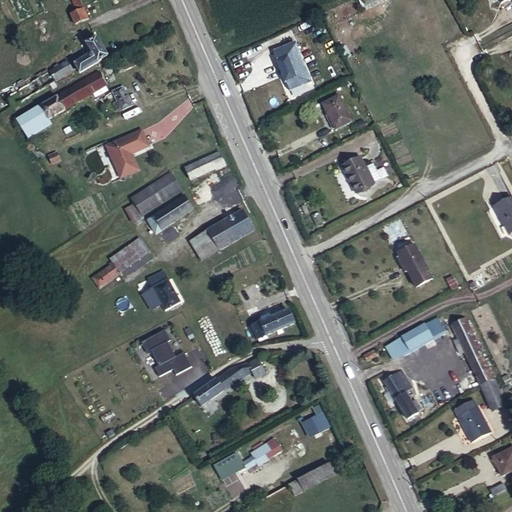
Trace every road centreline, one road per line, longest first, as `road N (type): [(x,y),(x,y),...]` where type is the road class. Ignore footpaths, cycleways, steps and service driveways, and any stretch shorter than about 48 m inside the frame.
road 1 (residential): [(295,256),(499,153),(500,132),(461,61),(468,43),(511,18)]
road 2 (unclassified): [(331,338),(241,360),(77,472)]
road 3 (primary): [(295,256),(183,0)]
road 4 (unknown): [(336,349),(359,350),(431,309),(511,281)]
road 5 (primary): [(407,511),(331,338)]
